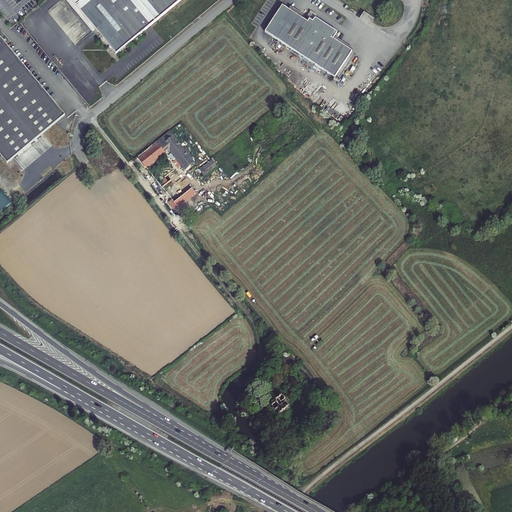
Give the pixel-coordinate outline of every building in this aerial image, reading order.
[(69,0),(104,41),(116,55),(181,0),(69,0)] [(277,41),(334,78),(351,52),(332,39),(337,33),(315,18),(311,25),(307,22),(305,25),(299,21),(301,18),(288,10),(282,6),(265,32),(272,37),(277,41)] [(288,10),(301,18),(303,15),(291,7),(288,10)] [(307,22),(311,25),(315,18),(317,15),(310,11),(304,20),(307,22)] [(358,19),(368,26),(374,19),(363,12),(358,19)] [(0,155),(6,164),(64,115),(0,37),(0,155)] [(169,150),(185,170),(194,163),(169,132),(153,145),(154,147),(139,159),(146,168),(164,154),(160,148),(164,144),(169,150)] [(164,154),(169,150),(164,144),(160,148),(164,154)] [(204,176),(217,166),(212,160),(199,171),(204,176)] [(185,190),(191,198),(196,194),(180,174),(162,188),(171,200),(169,203),(175,210),(182,205),(176,197),(180,194),(185,190)] [(185,190),(180,194),(186,201),(191,198),(185,190)] [(180,194),(176,197),(182,205),(186,201),(180,194)] [(280,395),(272,403),(273,405),(271,406),(274,408),(275,410),(274,412),(277,415),(280,413),(284,409),(286,412),(290,408),(288,405),(289,405),(283,399),(284,399),(284,398),(281,395),(280,395)]
